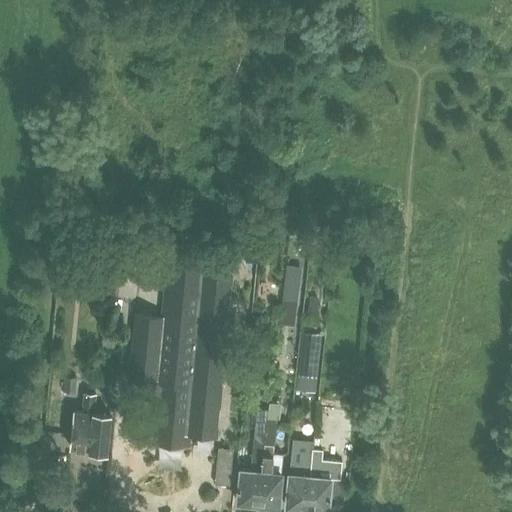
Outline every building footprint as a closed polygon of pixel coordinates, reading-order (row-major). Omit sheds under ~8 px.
[(152,252),(153,240),(138,239),(137,251),(152,252)] [(98,246),(94,290),(110,292),(114,248),(98,246)] [(158,400),(154,441),(189,444),(190,433),(217,436),(231,273),(205,271),(206,253),(170,249),(169,257),(167,257),(166,258),(167,258),(165,288),(164,288),(164,289),(167,289),(166,308),(169,308),(168,315),(135,312),(129,380),(144,381),(143,398),(158,400)] [(301,277),(285,275),(282,299),(297,301),(301,277)] [(59,332),(77,333),(78,295),(61,295),(59,332)] [(319,296),(310,295),(308,314),(317,315),(319,296)] [(76,377),(65,376),(64,391),(75,391),(76,377)] [(111,413),(94,411),(96,392),(84,391),(82,410),(75,409),(71,446),(89,448),(89,449),(107,451),(111,413)] [(258,503),(267,416),(267,407),(257,406),(250,468),(241,467),(237,501),(241,501),(241,503),(250,504),(250,502),(258,503)] [(277,417),(267,416),(258,503),(267,504),(266,506),(275,506),(276,504),(278,505),(282,471),(271,470),(277,417)] [(307,507),(313,447),(302,446),(300,459),(291,458),(287,505),(289,506),(289,508),(299,509),(299,506),(307,507)] [(328,501),(343,502),(345,483),(330,481),(331,475),(320,474),(323,448),(313,447),(307,507),(315,508),(315,509),(324,510),(324,508),(328,509),(328,501)] [(230,484),(231,474),(216,472),(215,483),(230,484)]
